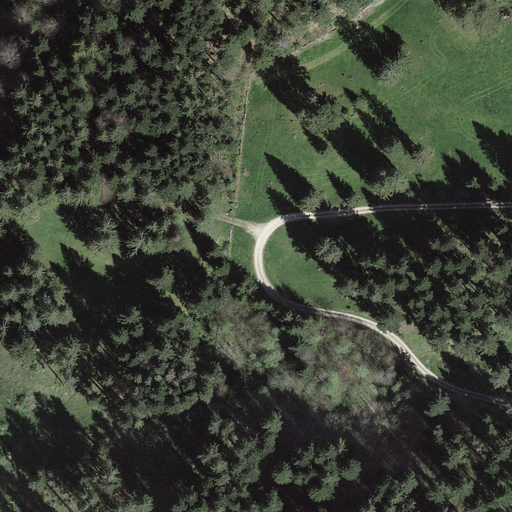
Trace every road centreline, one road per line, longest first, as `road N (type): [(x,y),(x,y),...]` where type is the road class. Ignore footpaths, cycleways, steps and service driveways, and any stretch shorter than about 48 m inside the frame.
road 1 (track): [(511,206),(290,217),(271,226),(257,253),(262,277),(285,302),(371,324),(442,384),(511,405)]
road 2 (track): [(404,0),(347,48),(294,78),(249,90)]
